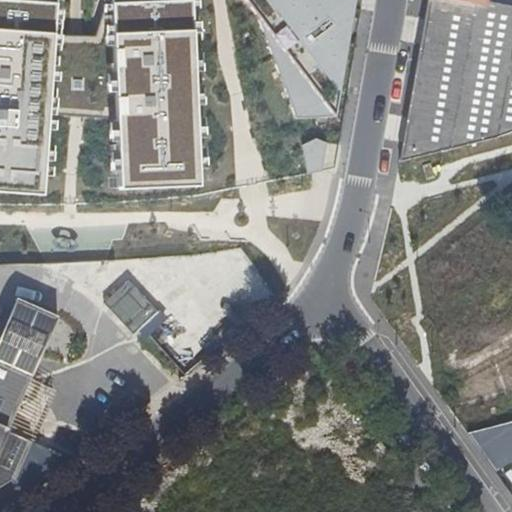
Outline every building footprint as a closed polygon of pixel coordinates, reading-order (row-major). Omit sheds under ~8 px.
[(57,0),(0,0),(0,194),(45,198),(50,117),(111,121),(111,116),(116,116),(119,191),(199,188),(192,0),(107,0),(97,38),(55,38),(57,0)] [(244,0),(261,22),(296,121),(334,119),(354,0),(244,0)] [(427,0),(423,23),(426,24),(401,163),(455,151),(511,130),(511,6),(482,1),(482,3),(464,0),(427,0)] [(336,169),(341,142),(327,140),(327,143),(316,139),(303,146),(308,174),(336,169)] [(102,305),(132,335),(156,310),(126,281),(102,305)] [(0,482),(13,475),(28,440),(5,429),(55,318),(14,300),(0,329),(0,482)]
